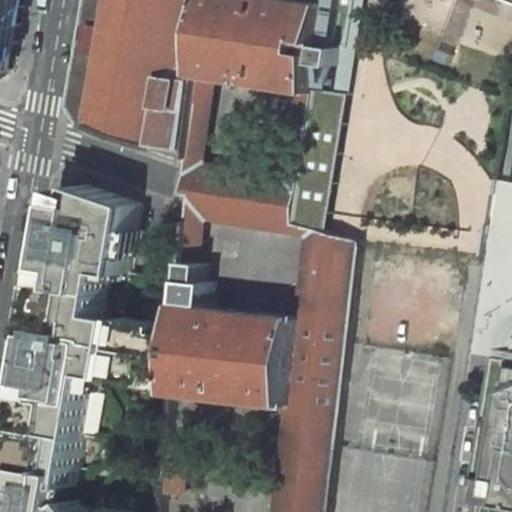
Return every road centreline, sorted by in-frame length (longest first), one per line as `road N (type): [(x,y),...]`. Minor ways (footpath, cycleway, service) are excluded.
road 1 (residential): [(40,134),(0,369)]
road 2 (residential): [(473,511),(501,330),(511,323)]
road 3 (residential): [(40,134),(175,180)]
road 4 (residential): [(63,0),(40,134)]
